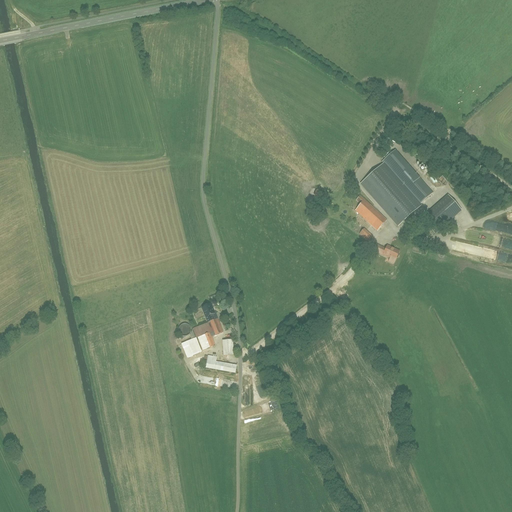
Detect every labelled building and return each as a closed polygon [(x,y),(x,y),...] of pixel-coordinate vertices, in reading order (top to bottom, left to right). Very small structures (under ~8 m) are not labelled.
[(413,172),(395,151),(382,163),(383,164),(361,184),(399,226),(422,206),(420,204),(432,194),(413,172)] [(317,190),(314,196),(324,202),(327,196),(317,190)] [(355,211),(377,231),(387,220),(360,196),(356,201),(361,204),(355,211)] [(461,211),(448,196),(421,219),(435,234),(461,211)] [(368,242),(370,239),(373,236),(364,229),(359,235),(368,242)] [(497,254),(498,251),(502,252),(505,250),(511,251),(511,249),(510,247),(508,247),(509,245),(507,242),(505,242),(506,239),(476,234),(475,239),(474,238),(466,242),(481,245),(484,252),(484,255),(483,252),(482,258),(490,259),(493,258),(493,257),(496,258),(497,254)] [(383,255),(395,261),(399,252),(387,246),(386,249),(377,245),(374,251),(383,255)] [(199,335),(204,349),(216,345),(212,336),(223,332),(220,325),(224,324),(221,316),(217,317),(212,303),(202,306),(209,325),(204,327),(206,333),(199,335)] [(176,327),(180,336),(188,333),(184,324),(176,327)] [(194,340),(180,345),(185,359),(199,354),(194,340)] [(219,341),(219,358),(232,358),(232,341),(219,341)] [(205,370),(236,375),(237,366),(215,363),(216,359),(206,358),(205,370)]
